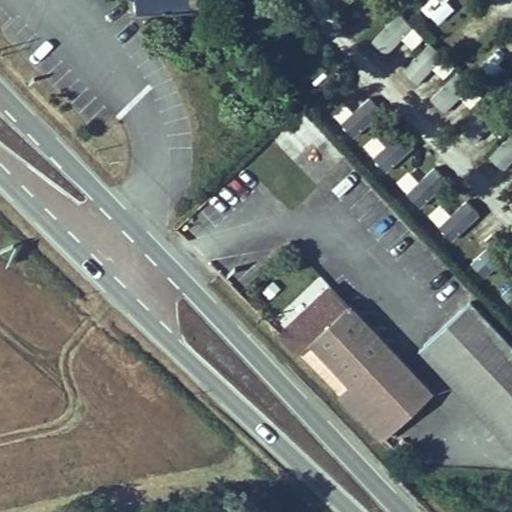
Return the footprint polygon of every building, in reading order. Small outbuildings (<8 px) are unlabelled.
[(135,0),(136,0),(136,17),(201,17),(199,0),(135,0)] [(437,27),(455,9),(446,0),(431,0),(421,11),(437,27)] [(392,62),(419,34),(399,14),(372,42),(392,62)] [(402,73),(426,96),(455,67),(430,43),(402,73)] [(368,97),(342,128),(358,142),(384,111),(368,97)] [(362,144),(385,173),(413,151),(390,123),(362,144)] [(511,135),(490,157),(510,177),(511,175),(511,135)] [(275,318),(282,326),(328,285),(321,277),(275,318)] [(386,448),(437,400),(334,292),(283,341),(299,356),(314,342),(353,383),(338,397),(386,448)] [(419,352),(511,452),(511,348),(472,304),(419,352)]
